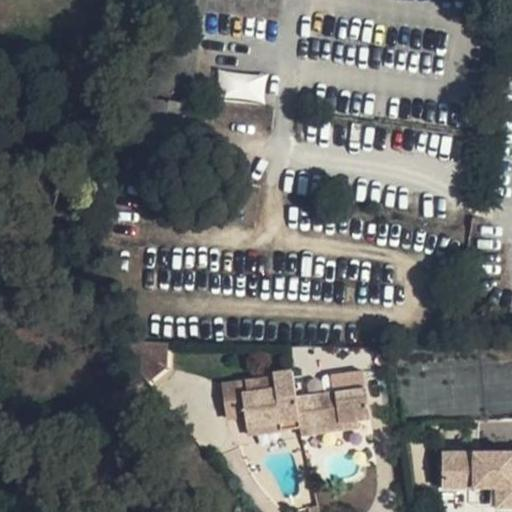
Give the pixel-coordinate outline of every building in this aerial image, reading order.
[(274,0),(169,0),(153,100),(141,98),(135,150),(182,155),(201,21),(271,30),(274,0)] [(216,96),(264,101),(266,75),(218,70),(216,96)] [(165,346),(126,345),(125,347),(152,381),(165,346)] [(273,377),(246,381),(248,392),(242,393),(245,416),(246,427),(280,422),(281,431),(300,428),(296,398),(292,371),(273,374),(273,377)] [(334,393),(296,398),(300,428),(301,435),(342,429),(341,422),(356,420),(370,418),(364,374),(332,378),(334,393)] [(246,381),(222,385),(226,418),(245,416),(242,393),(248,392),(246,381)] [(356,420),(341,422),(342,429),(357,427),(356,420)] [(280,422),(246,427),(248,435),(281,431),(280,422)] [(511,508),(511,451),(445,451),(445,486),(497,487),(497,508),(511,508)]
